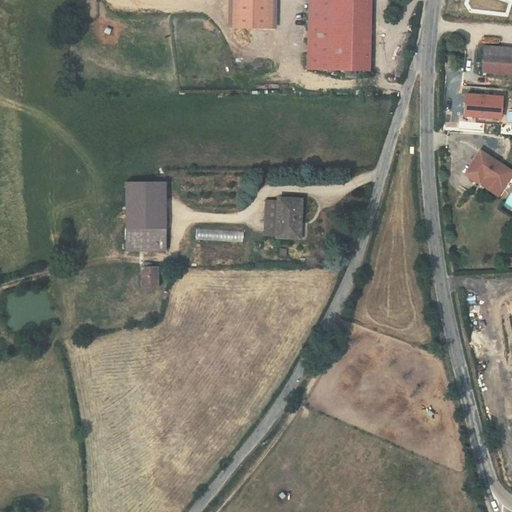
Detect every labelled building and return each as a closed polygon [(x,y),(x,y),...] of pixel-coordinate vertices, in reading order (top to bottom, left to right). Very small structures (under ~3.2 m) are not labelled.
[(249,27),(249,0),(229,0),(229,27),(249,27)] [(249,0),(249,27),(264,28),(265,0),(249,0)] [(275,0),(265,0),(264,28),(274,28),(275,0)] [(332,54),(333,0),(308,0),(307,69),(332,70),(332,54)] [(370,0),(333,0),(332,54),(370,55),(370,0)] [(400,77),(412,35),(407,33),(395,75),(400,77)] [(482,72),(486,72),(511,73),(511,47),(484,46),(482,72)] [(370,55),(332,54),(332,70),(346,70),(354,70),(369,71),(370,55)] [(497,118),(499,94),(463,92),(461,116),(497,118)] [(511,169),(484,151),(468,174),(483,184),(487,178),(505,189),(511,178),(511,169)] [(166,228),(166,182),(126,182),(126,227),(166,228)] [(279,198),(279,201),(277,236),(297,237),(298,225),(298,222),(300,222),(301,200),(279,198)] [(264,235),(277,236),(279,201),(266,201),(264,235)] [(166,237),(166,228),(126,227),(126,251),(151,251),(151,237),(166,237)] [(166,251),(166,237),(151,237),(151,251),(166,251)] [(258,262),(259,243),(251,243),(250,262),(258,262)] [(158,286),(157,268),(142,268),(143,286),(158,286)]
